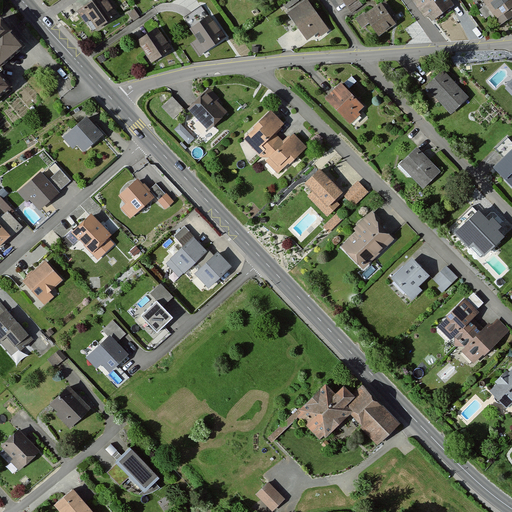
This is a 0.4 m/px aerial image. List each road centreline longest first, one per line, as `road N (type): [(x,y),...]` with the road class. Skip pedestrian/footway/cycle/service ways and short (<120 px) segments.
road 1 (residential): [(251,65),(511,320)]
road 2 (secondary): [(511,507),(467,471),(262,255)]
road 3 (residential): [(359,55),(511,213)]
road 4 (residential): [(149,135),(0,270)]
road 5 (residential): [(76,377),(116,428),(9,511)]
road 6 (residential): [(262,255),(152,357),(143,360),(128,346)]
road 7 (secondary): [(262,255),(149,135)]
road 8 (residential): [(364,54),(511,43)]
road 9 (residential): [(114,98),(176,75),(251,65)]
